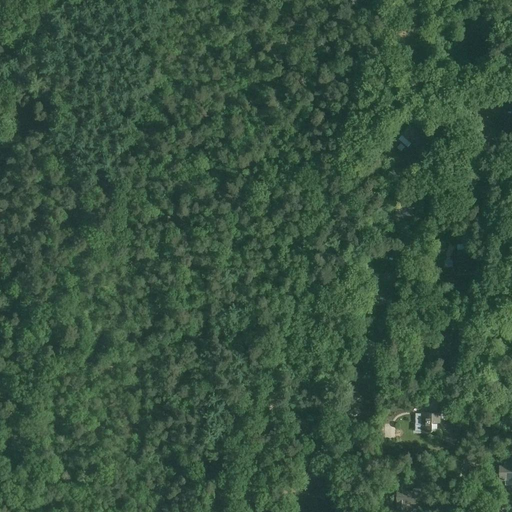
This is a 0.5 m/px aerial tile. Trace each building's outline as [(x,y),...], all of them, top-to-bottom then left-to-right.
[(476,18),(474,24),(480,26),(477,33),(491,38),(496,25),(476,18)] [(403,134),(417,146),(424,138),(410,126),(403,134)] [(474,194),(491,196),(492,183),(487,182),(487,187),(474,186),(474,194)] [(396,213),(414,214),(415,202),(409,202),(409,206),(397,205),(396,213)] [(454,272),(471,271),(471,258),(465,258),(466,263),(453,264),(454,272)] [(374,298),(392,298),(392,285),(387,285),(387,289),(374,289),(374,298)] [(430,345),(430,353),(451,354),(451,340),(457,340),(457,334),(446,334),(446,345),(430,345)] [(355,372),(355,380),(372,380),(372,356),(367,356),(367,372),(355,372)] [(423,418),(422,425),(423,425),(423,432),(432,432),(433,423),(440,423),(440,413),(424,413),(424,418),(423,418)] [(322,478),(325,466),(321,465),(322,458),(314,456),(309,475),(322,478)] [(507,466),(501,466),(501,480),(511,479),(511,460),(507,460),(507,466)] [(420,504),(421,492),(398,491),(397,509),(398,509),(398,511),(406,511),(407,503),(413,503),(413,504),(420,504)]
